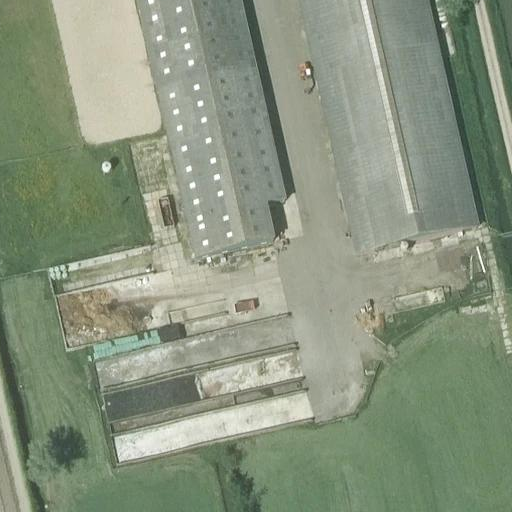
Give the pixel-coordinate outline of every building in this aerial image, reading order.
[(284,203),(237,0),(134,0),(194,262),(272,244),(264,208),(284,203)] [(475,231),(423,0),(296,0),(304,33),(308,32),(359,255),(355,256),(355,258),(475,231)] [(161,138),(130,145),(150,228),(177,221),(169,187),(158,190),(155,181),(146,183),(138,153),(147,150),(151,164),(166,160),(161,138)] [(137,292),(157,289),(154,271),(145,273),(141,251),(105,256),(109,281),(134,277),(137,292)] [(117,460),(312,421),(294,331),(260,338),(257,324),(207,334),(204,320),(138,333),(141,348),(110,354),(117,391),(104,394),(117,460)]
